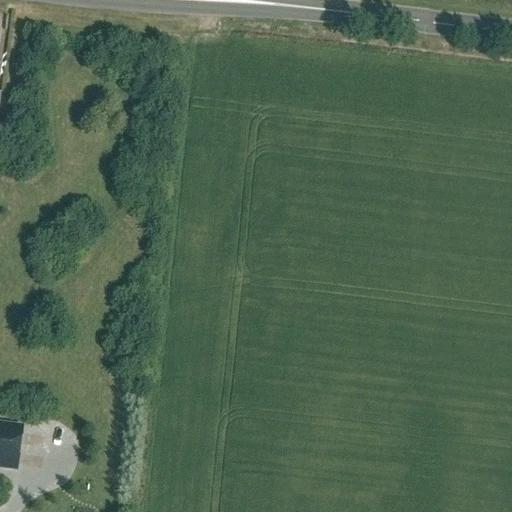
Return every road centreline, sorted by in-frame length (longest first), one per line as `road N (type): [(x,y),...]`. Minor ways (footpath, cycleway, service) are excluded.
road 1 (tertiary): [(511,32),(280,6)]
road 2 (tertiary): [(85,0),(280,6)]
